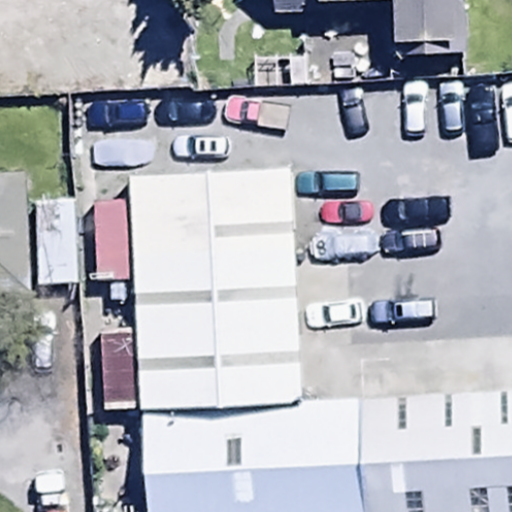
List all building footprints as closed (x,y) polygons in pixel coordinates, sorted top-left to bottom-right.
[(0,0),(0,73),(51,62),(44,30),(115,13),(116,0),(0,0)] [(187,0),(130,0),(132,99),(189,98),(187,0)] [(270,0),(271,19),(395,17),(395,68),(461,66),(459,0),(270,0)] [(135,167),(147,407),(309,399),(297,159),(135,167)] [(30,187),(0,188),(0,305),(32,304),(30,187)] [(79,292),(74,209),(36,212),(41,295),(79,292)] [(511,511),(511,389),(309,399),(147,407),(152,511),(511,511)]
